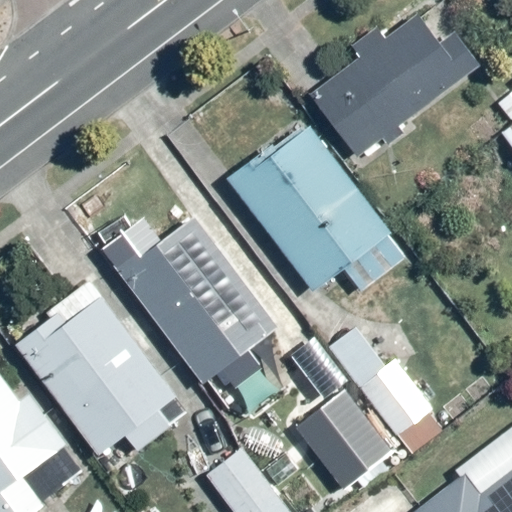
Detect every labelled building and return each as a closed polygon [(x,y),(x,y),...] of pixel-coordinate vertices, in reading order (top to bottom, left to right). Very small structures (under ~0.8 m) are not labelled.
[(465,73),(414,7),(306,92),(357,158),(465,73)] [(511,116),(511,84),(496,96),(511,116)] [(511,122),(499,132),(511,148),(511,122)] [(406,256),(304,123),(228,181),(313,291),(337,273),(355,296),(406,256)] [(203,384),(219,371),(232,388),(262,366),(249,349),(276,328),(190,213),(116,268),(203,384)] [(187,412),(90,282),(11,340),(97,456),(120,440),(130,454),(187,412)] [(434,408),(396,357),(385,366),(354,323),(326,344),(396,437),(434,408)] [(0,511),(33,511),(45,503),(42,500),(83,469),(65,444),(26,392),(17,398),(0,375),(0,511)] [(390,453),(342,390),(293,428),(341,490),(390,453)] [(289,511),(241,448),(206,474),(233,511),(289,511)] [(511,511),(511,465),(479,492),(463,471),(411,511),(511,511)]
